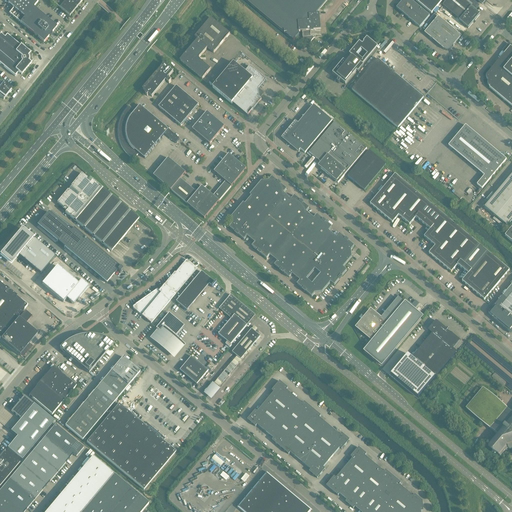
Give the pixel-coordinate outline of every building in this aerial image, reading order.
[(57,27),(34,8),(33,8),(38,2),(35,0),(11,0),(8,4),(14,8),(9,14),(33,34),(33,35),(34,36),(34,37),(35,37),(36,38),(37,38),(44,43),(49,37),(50,37),(51,37),(51,36),(52,35),(52,34),(52,33),(57,27)] [(52,0),(51,1),(69,17),(83,1),(82,0),(52,0)] [(244,0),(282,32),(284,31),(284,34),(286,33),(286,35),(292,40),(293,41),(299,34),(299,32),(302,32),(303,39),(301,39),(303,39),(303,43),(310,43),(311,44),(311,42),(314,38),(315,38),(315,37),(315,36),(315,32),(315,31),(321,30),(320,27),(319,15),(319,14),(318,14),(316,15),(316,14),(327,0),(244,0)] [(430,16),(409,0),(403,0),(396,9),(420,28),(430,16)] [(442,1),(440,0),(414,0),(431,14),(442,1)] [(476,11),(479,7),(471,0),(447,0),(442,6),(460,20),(459,21),(468,29),(480,15),(476,11)] [(217,16),(212,12),(209,16),(213,20),(217,16)] [(213,20),(209,16),(205,20),(210,25),(213,20)] [(461,37),(438,17),(424,34),(444,50),(445,51),(446,51),(448,51),(449,51),(450,50),(451,48),(451,47),(452,46),(453,47),(461,37)] [(206,29),(210,25),(205,20),(202,25),(206,29)] [(206,29),(202,25),(198,29),(203,33),(206,29)] [(203,33),(198,29),(195,33),(200,37),(203,33)] [(230,35),(225,31),(221,35),(226,39),(230,35)] [(200,37),(195,33),(191,37),(196,41),(200,37)] [(32,56),(30,54),(21,46),(20,47),(7,35),(5,38),(0,35),(0,64),(15,77),(18,73),(21,76),(31,64),(33,62),(32,61),(32,57),(32,56)] [(226,39),(221,35),(218,39),(223,43),(226,39)] [(238,42),(230,35),(226,39),(234,46),(238,42)] [(196,41),(191,37),(188,41),(193,45),(196,41)] [(362,65),(377,47),(367,38),(363,42),(364,42),(362,44),(359,42),(349,54),(351,56),(346,63),(343,61),(332,74),(345,85),(356,72),(358,73),(364,66),(362,65)] [(220,47),(223,43),(218,39),(215,43),(220,47)] [(234,46),(226,39),(223,43),(231,50),(234,46)] [(189,49),(193,45),(188,41),(184,45),(189,49)] [(220,47),(215,43),(211,47),(216,51),(220,47)] [(231,50),(223,43),(220,47),(227,54),(231,50)] [(186,54),(189,49),(184,45),(181,49),(186,54)] [(213,56),(216,51),(211,47),(208,51),(213,56)] [(227,54),(220,47),(216,51),(224,58),(227,54)] [(511,107),(511,48),(510,47),(504,55),(486,76),(487,79),(488,81),(487,82),(488,85),(490,87),(489,88),(511,107)] [(182,58),(186,54),(181,49),(177,54),(182,58)] [(213,56),(208,51),(204,55),(209,60),(213,56)] [(224,58),(216,51),(213,56),(220,62),(224,58)] [(209,60),(204,55),(201,59),(206,64),(209,60)] [(220,62),(213,56),(209,60),(217,66),(220,62)] [(206,64),(201,59),(198,63),(203,68),(206,64)] [(217,66),(209,60),(206,64),(214,70),(217,66)] [(416,92),(413,89),(378,60),(352,90),(398,129),(424,98),(421,96),(421,95),(420,94),(417,91),(416,92)] [(199,72),(203,68),(198,63),(194,68),(199,72)] [(214,70),(206,64),(203,68),(210,74),(214,70)] [(171,82),(169,80),(170,79),(169,78),(173,72),(165,65),(143,90),(147,93),(145,95),(147,97),(149,95),(152,98),(166,81),(169,84),(171,82)] [(210,74),(203,68),(199,72),(207,78),(210,74)] [(0,97),(4,100),(12,90),(2,82),(0,84),(0,97)] [(181,126),(199,105),(176,87),(159,108),(181,126)] [(179,139),(152,116),(140,106),(135,112),(129,107),(128,109),(127,110),(125,112),(124,113),(123,115),(123,116),(122,118),(121,119),(120,121),(120,123),(119,125),(119,126),(119,128),(119,130),(119,132),(119,134),(119,135),(119,137),(120,139),(120,141),(121,142),(121,144),(122,146),(123,147),(124,149),(125,151),(126,152),(127,153),(128,155),(129,156),(131,157),(132,158),(134,159),(138,154),(145,159),(165,135),(176,144),(179,139)] [(305,154),(332,121),(314,106),(298,124),(295,122),(281,139),(298,153),(299,152),(299,151),(300,150),(305,154)] [(219,134),(224,127),(207,112),(192,130),(210,145),(215,138),(216,136),(217,136),(217,135),(219,133),(219,134)] [(341,180),(367,149),(335,123),(309,153),(321,163),(318,167),(320,168),(332,178),(336,182),(339,179),(341,180)] [(499,154),(465,126),(448,146),(484,176),(477,185),(482,189),(489,181),(506,160),(504,159),(504,154),(499,154)] [(365,191),(386,165),(369,151),(348,177),(353,182),(354,181),(355,182),(355,183),(365,191)] [(205,219),(246,169),(229,155),(223,161),(224,162),(222,163),(221,164),(222,164),(220,166),(214,172),(226,182),(213,197),(213,196),(213,197),(211,195),(211,194),(210,194),(208,193),(208,192),(202,187),(197,193),(181,179),(186,173),(179,168),(177,167),(177,166),(176,166),(174,165),(175,164),(168,159),(154,176),(205,219)] [(139,219),(92,181),(93,180),(92,180),(92,181),(89,179),(88,180),(82,175),(81,174),(71,187),(70,188),(69,188),(69,189),(69,190),(68,191),(67,191),(57,203),(64,209),(63,210),(65,213),(111,252),(139,219)] [(509,271),(395,175),(370,205),(392,223),(399,216),(410,225),(416,218),(427,227),(430,230),(424,237),(435,247),(429,254),(451,273),(457,265),(468,274),(462,282),(484,301),(509,271)] [(511,181),(506,176),(502,180),(510,186),(511,184),(511,181)] [(329,231),(331,228),(332,228),(326,223),(325,223),(323,221),(323,220),(317,215),(314,219),(306,212),(309,209),(303,204),(302,204),(300,202),(300,201),(281,185),(280,185),(278,183),(278,182),(272,177),(269,181),(261,182),(250,196),(251,197),(245,204),(243,203),(232,217),(232,224),(229,228),(235,233),(236,233),(238,234),(238,236),(244,241),(247,237),(255,243),(252,247),(258,252),(259,252),(261,253),(261,254),(267,259),(270,256),(277,262),(274,266),(280,271),(281,270),(283,272),(283,273),(289,278),(292,275),(300,281),(297,285),(303,290),(304,289),(306,291),(306,292),(312,297),(315,293),(322,293),(331,283),(334,286),(339,280),(339,279),(341,277),(342,277),(347,271),(343,268),(352,257),(351,250),(354,246),(348,241),(347,242),(345,240),(345,239),(339,234),(336,238),(329,231)] [(502,180),(499,183),(507,190),(510,187),(510,186),(502,180)] [(499,183),(496,187),(504,194),(506,191),(507,190),(499,183)] [(496,187),(493,191),(501,197),(503,195),(504,194),(496,187)] [(493,191),(490,194),(498,201),(500,199),(501,197),(493,191)] [(504,194),(503,195),(511,202),(511,195),(506,191),(504,194)] [(490,194),(487,198),(495,205),(496,203),(498,201),(490,194)] [(501,197),(500,199),(509,208),(511,204),(511,202),(503,195),(501,197)] [(487,198),(484,202),(492,209),(493,207),(495,205),(487,198)] [(498,201),(496,203),(506,212),(509,208),(500,199),(498,201)] [(484,202),(481,205),(489,212),(489,211),(492,209),(484,202)] [(495,205),(493,207),(503,216),(506,212),(496,203),(495,205)] [(481,205),(478,209),(486,216),(489,212),(481,205)] [(492,209),(489,211),(499,220),(503,216),(493,207),(492,209)] [(478,209),(475,213),(483,220),(486,216),(478,209)] [(489,212),(486,216),(496,224),(499,220),(489,211),(489,212)] [(48,213),(37,225),(107,283),(117,271),(120,273),(122,270),(73,229),(58,216),(56,219),(48,213)] [(486,216),(483,220),(492,228),(496,224),(486,216)] [(8,247),(0,256),(11,265),(19,256),(41,275),(55,257),(22,230),(8,247)] [(151,324),(192,275),(197,269),(187,261),(185,261),(175,273),(175,272),(158,291),(157,290),(132,307),(133,309),(151,324)] [(57,267),(42,285),(63,303),(66,299),(73,305),(88,287),(81,281),(78,285),(57,267)] [(203,274),(201,272),(176,302),(186,311),(188,309),(207,286),(208,284),(211,287),(214,283),(211,281),(203,274)] [(27,306),(4,287),(0,283),(0,339),(0,338),(13,323),(14,324),(1,340),(20,356),(38,335),(19,319),(17,320),(16,319),(27,306)] [(511,285),(503,296),(508,300),(511,295),(511,285)] [(231,345),(255,316),(231,295),(219,309),(231,319),(219,335),(227,342),(226,344),(230,348),(232,346),(231,345)] [(511,295),(508,300),(503,296),(488,314),(493,317),(492,318),(511,335),(511,334),(511,295)] [(382,366),(422,318),(405,304),(398,299),(383,317),(384,318),(382,320),(371,311),(364,318),(362,319),(363,320),(357,328),(371,340),(373,342),(365,352),(382,366)] [(174,338),(184,327),(168,314),(155,329),(158,331),(152,339),(160,346),(164,350),(165,350),(173,357),(183,345),(174,338)] [(408,354),(390,375),(418,398),(435,378),(457,352),(453,349),(460,341),(449,332),(448,332),(447,331),(449,329),(445,329),(436,321),(428,331),(429,331),(432,334),(412,358),(408,354)] [(241,360),(260,337),(252,330),(232,353),(241,360)] [(89,374),(113,344),(112,343),(111,342),(109,341),(107,340),(106,339),(104,338),(102,338),(100,337),(98,336),(96,336),(94,336),(92,335),(90,335),(88,335),(86,335),(84,335),(83,336),(81,336),(79,337),(77,337),(75,338),(73,339),(71,339),(70,340),(68,341),(67,342),(65,343),(63,345),(62,346),(61,347),(59,349),(89,374)] [(117,375),(128,362),(123,357),(111,371),(117,375)] [(197,385),(209,371),(191,357),(180,371),(197,385)] [(123,380),(134,367),(128,362),(117,375),(123,380)] [(211,370),(215,366),(211,362),(207,367),(211,370)] [(76,386),(53,367),(43,379),(43,378),(40,382),(63,402),(76,386)] [(129,385),(140,372),(134,367),(123,380),(129,385)] [(129,385),(123,380),(117,375),(111,371),(106,377),(124,391),(129,385)] [(124,391),(106,377),(101,383),(118,397),(124,391)] [(63,402),(40,382),(36,386),(37,387),(29,396),(52,415),(63,402)] [(213,382),(203,393),(212,400),(221,389),(213,382)] [(340,435),(319,418),(321,416),(304,402),(303,404),(286,390),(288,389),(280,382),(272,391),(274,393),(257,412),(255,411),(247,420),(256,427),(257,425),(273,439),(272,441),(289,455),(290,453),(311,470),(309,472),(317,479),(325,469),(323,468),(340,448),(342,450),(350,440),(341,434),(340,435)] [(118,397),(101,383),(96,389),(113,404),(118,397)] [(96,389),(86,401),(103,416),(113,404),(96,389)] [(511,413),(483,389),(466,409),(485,424),(490,429),(498,435),(488,447),(500,457),(507,449),(508,448),(508,449),(509,450),(511,448),(511,413)] [(22,460),(54,422),(24,396),(21,400),(21,401),(18,401),(19,404),(18,404),(11,412),(21,420),(11,432),(17,437),(8,449),(22,460)] [(103,416),(86,401),(81,407),(98,422),(103,416)] [(176,452),(163,441),(165,439),(145,423),(143,425),(119,404),(87,442),(144,490),(176,452)] [(98,422),(81,407),(75,414),(93,428),(98,422)] [(93,428),(75,414),(70,420),(88,434),(93,428)] [(88,434),(70,420),(65,426),(82,440),(88,434)] [(83,448),(55,425),(44,438),(69,459),(73,454),(76,457),(83,448)] [(69,459),(44,438),(33,452),(58,473),(69,459)] [(413,497),(399,485),(401,483),(385,470),(384,472),(365,456),(366,455),(359,448),(351,457),(353,459),(336,479),(334,477),(326,486),(338,496),(340,494),(347,501),(346,502),(353,509),(355,507),(360,511),(420,511),(421,511),(423,511),(422,501),(415,495),(413,497)] [(0,486),(20,463),(4,450),(0,455),(0,486)] [(58,473),(33,452),(21,466),(46,487),(58,473)] [(217,454),(210,461),(219,468),(225,461),(217,454)] [(141,511),(149,504),(93,457),(46,511),(141,511)] [(46,487),(21,466),(10,480),(34,500),(46,487)] [(312,511),(292,493),(267,472),(237,508),(242,511),(302,511),(307,507),(312,511)] [(24,511),(34,500),(10,480),(0,490),(0,494),(20,511),(24,511)] [(20,511),(0,494),(0,511),(20,511)]
